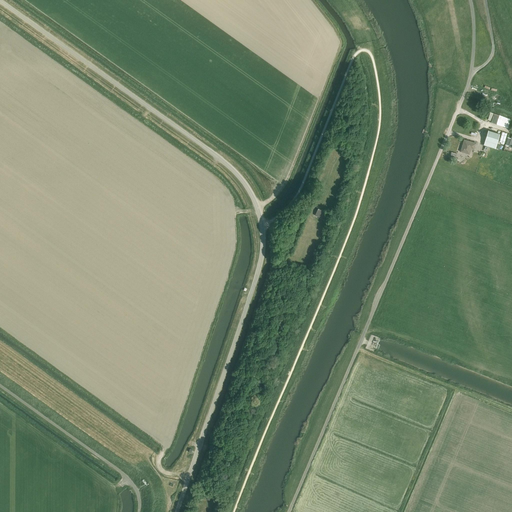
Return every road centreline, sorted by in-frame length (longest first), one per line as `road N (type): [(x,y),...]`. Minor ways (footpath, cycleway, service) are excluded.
road 1 (unclassified): [(176,511),(261,259),(259,210),(212,152),(0,2)]
road 2 (unclassified): [(138,511),(124,475),(0,385)]
